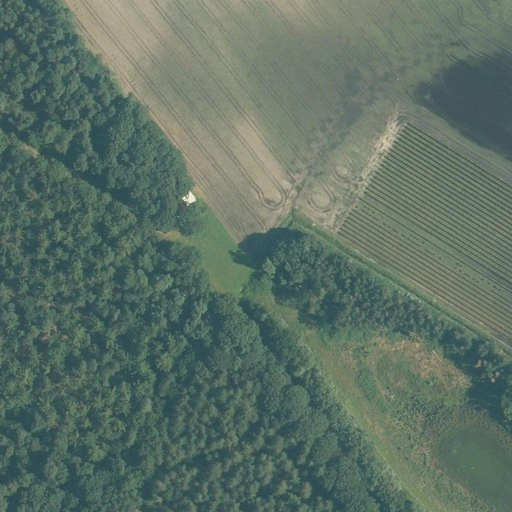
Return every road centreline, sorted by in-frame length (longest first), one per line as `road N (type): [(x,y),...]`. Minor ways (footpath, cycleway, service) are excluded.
road 1 (track): [(233,306),(182,247),(0,133)]
road 2 (track): [(233,306),(381,511)]
